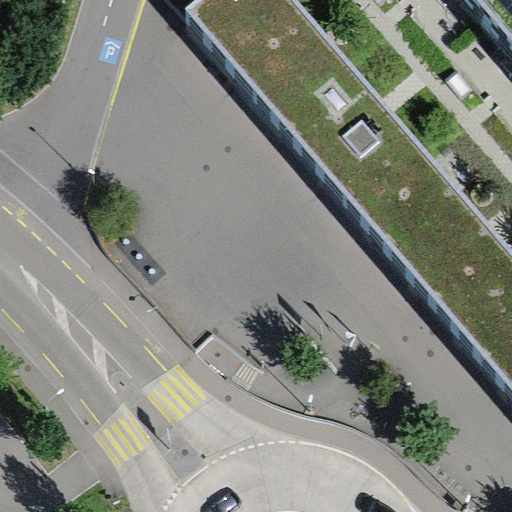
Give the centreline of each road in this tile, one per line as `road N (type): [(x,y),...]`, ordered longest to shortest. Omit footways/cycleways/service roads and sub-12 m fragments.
road 1 (tertiary): [(220,502),(0,246)]
road 2 (residential): [(0,214),(73,116),(112,0)]
road 3 (primary): [(371,511),(323,481),(287,477),(220,502)]
